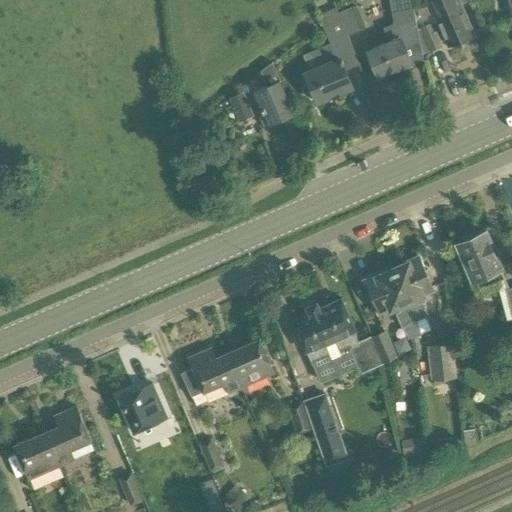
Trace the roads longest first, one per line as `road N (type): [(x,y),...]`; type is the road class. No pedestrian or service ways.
road 1 (secondary): [(0,343),(511,123)]
road 2 (residential): [(0,376),(511,159)]
